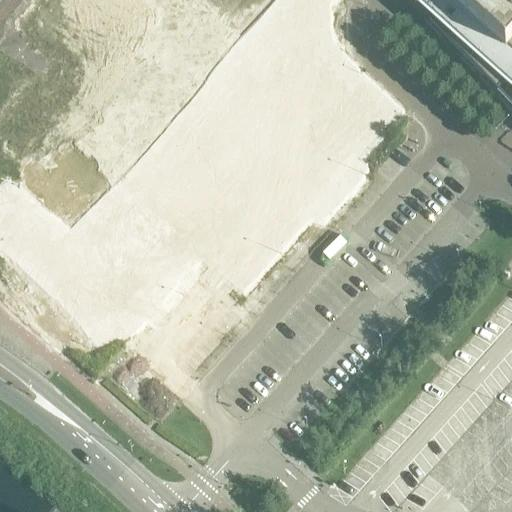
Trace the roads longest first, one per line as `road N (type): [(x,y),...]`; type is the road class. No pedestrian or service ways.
road 1 (unclassified): [(182,511),(493,174)]
road 2 (unclassified): [(493,174),(359,48)]
road 3 (tertiary): [(68,423),(163,511)]
